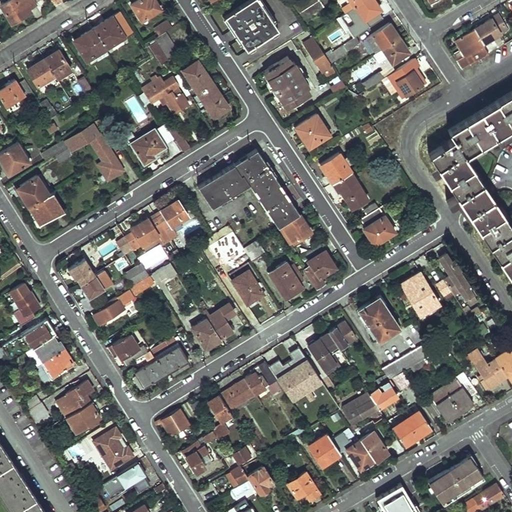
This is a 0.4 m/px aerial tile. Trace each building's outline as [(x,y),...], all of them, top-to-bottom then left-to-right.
[(7,0),(2,4),(12,21),(32,9),(30,5),(37,1),(36,0),(7,0)] [(138,0),(132,4),(143,21),(162,8),(156,0),(138,0)] [(259,0),(248,0),(225,15),(233,27),(238,24),(244,33),(239,36),(248,49),(279,28),(259,0)] [(290,0),(298,13),(317,0),(300,0),(299,1),(298,0),(290,0)] [(317,0),(298,13),(302,18),(322,5),(319,0),(317,0)] [(363,0),(354,6),(363,20),(377,11),(381,8),(374,0),(363,0)] [(363,20),(354,6),(347,11),(354,23),(349,27),(354,36),(356,35),(384,17),(377,11),(363,20)] [(498,14),(474,28),(488,52),(497,46),(493,39),(508,30),(498,14)] [(93,28),(106,48),(125,36),(112,16),(93,28)] [(165,32),(173,27),(169,20),(156,28),(160,35),(165,32)] [(376,52),(383,47),(400,37),(389,22),(366,37),(374,50),(376,52)] [(233,27),(239,36),(244,33),(238,24),(233,27)] [(75,39),(87,59),(106,48),(93,28),(75,39)] [(456,60),(461,68),(488,52),(474,28),(456,39),(465,55),(456,60)] [(160,35),(155,39),(157,41),(164,52),(170,61),(171,62),(181,55),(165,32),(160,35)] [(348,50),(347,49),(360,41),(356,35),(354,36),(340,45),(332,50),(326,54),(330,61),(348,50)] [(374,50),(366,37),(364,38),(363,42),(369,51),(372,51),(374,50)] [(383,47),(393,62),(409,51),(400,37),(383,47)] [(315,38),(307,44),(324,70),(332,64),(330,61),(326,54),(320,46),(315,38)] [(164,52),(157,41),(151,45),(159,56),(164,52)] [(55,75),(57,77),(71,68),(58,49),(45,57),(55,75)] [(170,61),(164,52),(159,56),(165,65),(170,61)] [(289,55),(264,71),(287,106),(312,90),(289,55)] [(28,68),(39,85),(55,75),(45,57),(28,68)] [(413,58),(386,76),(391,83),(394,81),(405,97),(425,83),(419,75),(416,77),(411,70),(414,68),(418,65),(413,58)] [(182,68),(215,115),(229,106),(197,59),(182,68)] [(367,79),(372,86),(380,81),(384,78),(380,71),(367,79)] [(159,98),(164,94),(168,101),(167,101),(174,112),(189,103),(177,86),(178,85),(172,75),(163,81),(160,76),(141,88),(144,92),(151,102),(151,103),(159,98)] [(78,80),(86,95),(93,91),(85,76),(78,80)] [(384,78),(380,81),(388,93),(395,89),(391,83),(386,76),(384,78)] [(0,88),(0,94),(7,106),(32,91),(25,79),(18,83),(15,79),(0,88)] [(343,80),(334,86),(337,90),(346,85),(343,80)] [(394,81),(391,83),(395,89),(401,99),(405,97),(394,81)] [(459,201),(511,280),(511,226),(464,155),(511,126),(511,91),(448,130),(453,138),(429,153),(455,195),(447,201),(450,206),(459,201)] [(151,102),(144,92),(138,96),(145,106),(151,102)] [(164,94),(159,98),(163,104),(168,101),(164,94)] [(47,98),(40,102),(50,118),(56,114),(47,98)] [(296,126),(310,147),(331,134),(317,112),(296,126)] [(47,126),(50,132),(57,128),(53,122),(47,126)] [(164,123),(156,129),(163,138),(171,132),(164,123)] [(67,140),(72,150),(90,138),(104,161),(100,164),(109,179),(123,170),(92,124),(67,140)] [(171,132),(176,140),(183,135),(175,124),(169,128),(171,132)] [(130,141),(144,161),(168,146),(163,138),(156,129),(154,126),(137,137),(130,141)] [(137,137),(132,130),(124,135),(129,143),(137,137)] [(190,146),(183,135),(176,140),(183,150),(190,146)] [(42,153),(46,159),(55,153),(67,145),(63,139),(42,153)] [(4,161),(12,173),(30,161),(17,140),(0,150),(0,159),(2,163),(4,161)] [(233,148),(237,157),(254,149),(249,140),(233,148)] [(55,153),(61,162),(73,154),(67,145),(55,153)] [(198,186),(212,207),(251,183),(279,226),(281,225),(299,214),(257,149),(198,186)] [(322,164),(334,182),(351,171),(352,171),(340,152),(322,164)] [(342,192),(353,208),(369,198),(351,171),(334,182),(341,193),(342,192)] [(22,195),(30,206),(49,194),(37,174),(20,185),(25,193),(22,195)] [(30,206),(42,224),(64,210),(52,192),(49,194),(30,206)] [(177,199),(162,210),(163,211),(156,215),(159,219),(172,239),(177,235),(172,227),(188,216),(177,199)] [(364,228),(375,244),(394,231),(379,207),(361,218),(366,227),(364,228)] [(281,225),(292,243),(310,231),(299,214),(281,225)] [(165,243),(172,239),(159,219),(156,215),(150,219),(149,217),(133,228),(135,232),(127,238),(135,251),(144,245),(160,235),(164,241),(165,243)] [(148,252),(164,241),(160,235),(144,245),(148,252)] [(118,243),(126,256),(135,251),(127,238),(118,243)] [(245,247),(254,261),(268,252),(259,239),(245,247)] [(308,268),(320,285),(326,282),(322,275),(335,267),(320,244),(299,258),(304,267),(306,269),(308,268)] [(474,294),(448,254),(440,259),(451,275),(444,280),(450,289),(454,295),(461,290),(467,298),(474,294)] [(81,284),(96,274),(85,258),(68,268),(75,279),(77,278),(81,284)] [(271,270),(279,283),(296,272),(291,265),(288,259),(271,270)] [(151,276),(158,286),(179,272),(173,262),(151,276)] [(127,274),(135,286),(151,276),(144,264),(127,274)] [(233,277),(249,302),(264,293),(248,267),(233,277)] [(106,268),(96,274),(104,287),(113,280),(106,268)] [(401,282),(422,313),(441,302),(420,270),(401,282)] [(300,280),(296,272),(279,283),(288,296),(304,286),(300,280)] [(81,284),(88,297),(104,287),(96,274),(81,284)] [(132,294),(154,280),(151,276),(135,286),(99,310),(101,313),(96,315),(100,321),(124,306),(122,303),(133,296),(132,294)] [(20,323),(34,314),(30,309),(38,303),(24,280),(9,290),(20,306),(12,311),(20,323)] [(437,284),(443,293),(450,289),(444,280),(437,284)] [(359,308),(379,339),(399,327),(378,295),(359,308)] [(206,313),(210,310),(205,303),(201,306),(206,313)] [(210,310),(206,313),(210,318),(223,338),(224,339),(236,331),(228,319),(237,313),(231,304),(214,315),(210,310)] [(0,338),(0,368),(30,348),(52,334),(55,331),(46,318),(7,344),(2,337),(0,338)] [(195,328),(208,348),(223,338),(210,318),(195,328)] [(329,331),(340,347),(356,337),(344,320),(329,331)] [(340,347),(329,331),(320,337),(322,339),(317,342),(316,340),(308,345),(320,363),(324,361),(328,367),(339,359),(334,351),(340,347)] [(119,349),(128,364),(144,355),(131,332),(114,342),(119,349)] [(30,348),(41,363),(64,346),(59,339),(56,340),(52,334),(30,348)] [(426,342),(383,368),(386,374),(390,379),(391,378),(393,377),(398,374),(403,371),(411,366),(424,358),(433,353),(426,342)] [(135,370),(144,386),(190,359),(181,343),(135,370)] [(279,358),(268,365),(283,387),(291,400),(305,392),(311,400),(315,397),(309,389),(322,381),(299,345),(289,352),(292,357),(283,363),(279,358)] [(41,363),(50,377),(71,363),(67,356),(69,354),(64,346),(41,363)] [(507,374),(511,381),(511,380),(511,348),(511,346),(495,356),(507,374)] [(348,359),(340,347),(334,351),(339,359),(328,367),(324,361),(320,363),(326,373),(348,359)] [(495,376),(498,380),(507,374),(495,356),(486,362),(478,349),(469,355),(481,373),(486,382),(495,376)] [(424,358),(428,364),(441,356),(437,351),(433,353),(424,358)] [(411,366),(415,372),(428,364),(424,358),(411,366)] [(268,386),(272,393),(283,387),(268,365),(266,361),(250,370),(251,372),(244,376),(256,394),(268,386)] [(398,374),(406,385),(410,382),(403,371),(398,374)] [(476,376),(484,389),(498,380),(495,376),(486,382),(481,373),(476,376)] [(386,374),(366,386),(370,391),(390,379),(386,374)] [(393,377),(401,389),(406,385),(398,374),(393,377)] [(219,392),(230,410),(256,394),(244,376),(219,392)] [(468,377),(460,383),(456,377),(443,386),(459,411),(472,402),(468,396),(477,390),(468,377)] [(377,406),(396,393),(389,383),(393,381),(391,378),(390,379),(370,391),(368,392),(377,405),(377,406)] [(57,400),(67,416),(91,401),(85,392),(92,388),(86,379),(66,392),(67,393),(57,400)] [(459,411),(443,386),(430,395),(434,400),(426,406),(434,418),(442,413),(447,420),(459,411)] [(206,399),(221,422),(223,421),(233,414),(230,410),(219,392),(218,392),(206,399)] [(344,413),(350,422),(377,405),(368,392),(344,406),(344,413)] [(37,395),(24,403),(29,410),(42,402),(37,395)] [(197,400),(188,406),(194,415),(203,409),(197,400)] [(67,416),(79,433),(102,417),(91,401),(67,416)] [(29,410),(28,411),(35,422),(49,412),(42,402),(29,410)] [(159,420),(169,436),(189,424),(180,409),(164,418),(164,417),(159,420)] [(405,418),(417,436),(431,426),(419,409),(405,418)] [(392,427),(404,445),(417,436),(405,418),(392,427)] [(217,435),(219,438),(230,431),(223,421),(221,422),(212,428),(213,429),(217,435)] [(94,440),(111,467),(133,452),(128,444),(122,447),(116,438),(122,434),(116,425),(94,440)] [(203,435),(207,441),(217,435),(213,429),(203,435)] [(360,438),(374,459),(388,450),(373,429),(360,438)] [(309,444),(322,463),(340,451),(331,438),(327,431),(326,432),(309,444)] [(346,447),(360,468),(374,459),(360,438),(355,442),(351,437),(348,439),(342,431),(331,438),(340,451),(346,447)] [(128,444),(122,434),(116,438),(122,447),(128,444)] [(211,462),(205,453),(213,448),(208,441),(204,443),(200,437),(179,450),(193,473),(211,462)] [(0,491),(13,511),(46,511),(0,442),(0,491)] [(233,453),(239,462),(251,455),(245,446),(233,453)] [(468,456),(427,483),(443,508),(484,480),(468,456)] [(68,466),(75,476),(82,472),(75,460),(68,466)] [(142,490),(151,483),(145,473),(147,472),(138,460),(103,484),(112,497),(127,487),(127,486),(135,480),(142,490)] [(241,465),(228,473),(235,484),(240,481),(239,480),(248,475),(241,465)] [(249,473),(261,491),(270,485),(269,483),(273,481),(263,465),(249,473)] [(288,482),(297,496),(305,491),(309,498),(320,491),(306,470),(288,482)] [(418,511),(399,481),(373,498),(381,511),(418,511)] [(496,481),(464,503),(468,509),(471,507),(471,509),(478,505),(480,509),(504,493),(496,481)] [(209,501),(219,495),(213,487),(204,494),(209,501)] [(224,511),(225,511),(255,511),(247,497),(235,505),(234,504),(224,511)] [(93,503),(99,511),(104,508),(99,500),(93,503)] [(149,511),(143,503),(130,511),(149,511)]
